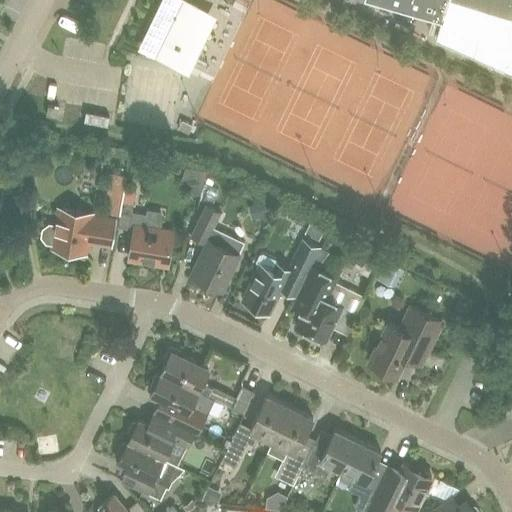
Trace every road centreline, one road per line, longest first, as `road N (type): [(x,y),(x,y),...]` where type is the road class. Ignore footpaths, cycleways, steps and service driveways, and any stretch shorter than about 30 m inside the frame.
road 1 (residential): [(511,499),(470,454),(154,301)]
road 2 (residential): [(0,471),(51,475),(80,459),(154,301)]
road 3 (residential): [(0,319),(36,288),(154,301)]
